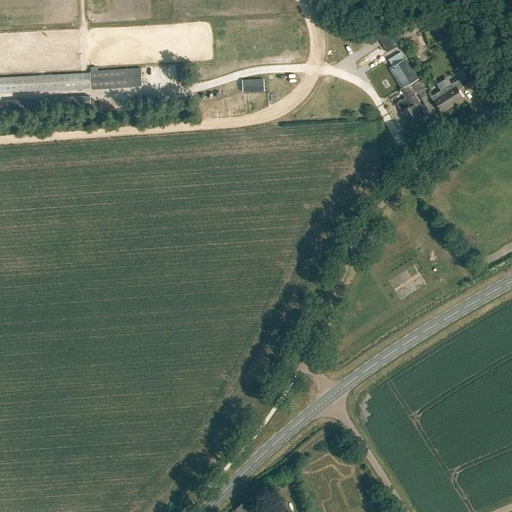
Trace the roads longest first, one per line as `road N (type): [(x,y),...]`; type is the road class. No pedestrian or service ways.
road 1 (unclassified): [(330,395),(308,359),(355,241),(411,169),(511,99)]
road 2 (tertiary): [(330,395),(511,281)]
road 3 (tertiary): [(205,511),(330,395)]
road 4 (unclassified): [(403,511),(330,395)]
